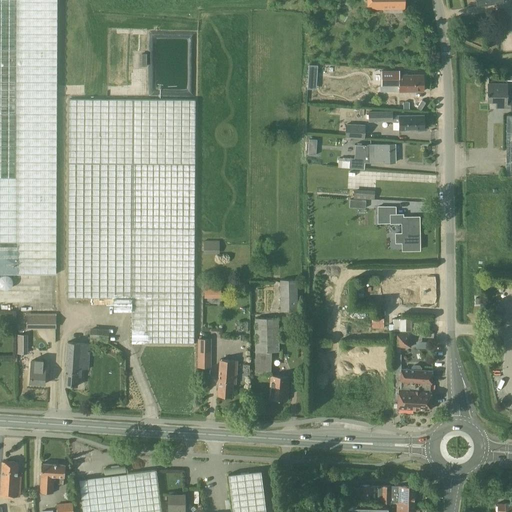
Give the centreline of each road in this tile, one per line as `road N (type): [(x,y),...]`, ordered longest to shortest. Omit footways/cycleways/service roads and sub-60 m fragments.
road 1 (unclassified): [(459,425),(447,78),(436,0)]
road 2 (secondary): [(333,442),(0,421)]
